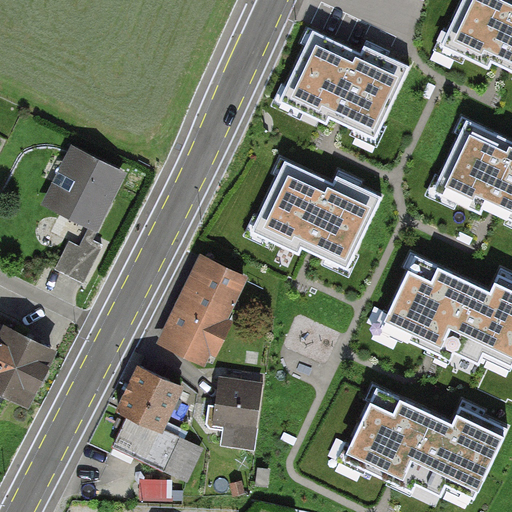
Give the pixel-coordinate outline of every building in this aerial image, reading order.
[(461,38),(454,53),(488,69),(492,62),(511,71),(511,0),(465,0),(450,32),(461,38)] [(299,92),(292,107),(327,124),(330,117),(365,134),(372,119),(382,123),(410,66),(388,56),(384,63),(333,39),(326,53),(309,44),(288,87),(299,92)] [(453,183),(446,198),(481,215),(484,208),(511,221),(511,141),(486,130),(480,144),(462,135),(442,178),(453,183)] [(118,175),(76,154),(52,202),(94,223),(118,175)] [(270,223),(263,238),(298,254),(301,247),(336,264),(343,249),(353,254),(381,196),(359,186),(355,194),(304,169),(297,183),(280,175),(259,217),(270,223)] [(70,242),(56,270),(83,284),(102,246),(86,238),(81,248),(70,242)] [(244,279),(208,261),(168,343),(205,361),(211,349),(217,352),(231,323),(224,320),(244,279)] [(400,318),(393,333),(427,349),(431,342),(479,364),(484,353),(498,360),(507,341),(511,343),(511,288),(496,281),(491,291),(438,266),(432,280),(409,269),(389,312),(400,318)] [(51,351),(0,325),(0,386),(27,400),(51,351)] [(182,387),(134,363),(108,414),(123,422),(110,447),(187,486),(204,453),(160,430),(182,387)] [(260,384),(217,378),(209,433),(253,439),(260,384)] [(362,450),(355,465),(389,481),(393,474),(441,496),(446,485),(460,492),(469,473),(484,480),(508,428),(482,416),(478,423),(458,413),(453,423),(400,398),(394,412),(371,401),(351,445),(362,450)]
